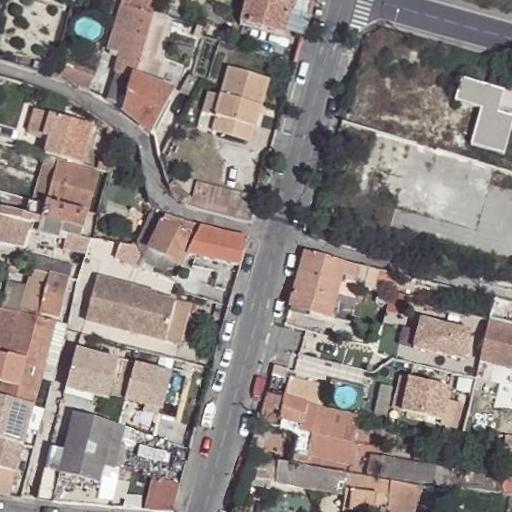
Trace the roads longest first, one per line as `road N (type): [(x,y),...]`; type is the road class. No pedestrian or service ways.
road 1 (unclassified): [(279,236),(168,206),(158,196),(146,144),(108,113),(0,70)]
road 2 (residential): [(203,511),(279,236)]
road 3 (residential): [(279,236),(341,0)]
road 4 (residential): [(511,294),(279,236)]
road 5 (residential): [(384,0),(511,35)]
